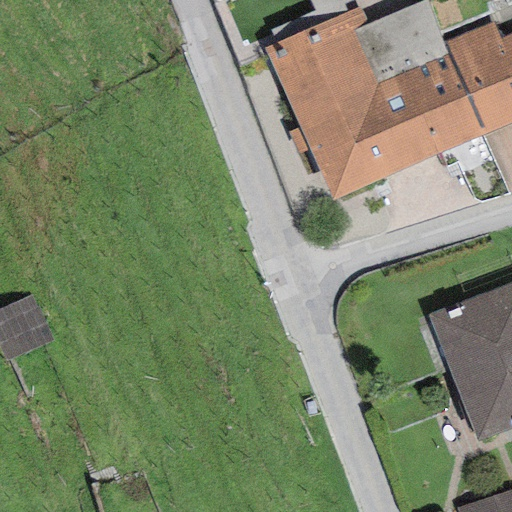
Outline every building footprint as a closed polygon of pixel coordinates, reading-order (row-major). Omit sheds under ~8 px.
[(311,0),(316,13),(357,0),(311,0)] [(360,10),(263,52),(331,207),(483,140),(443,44),(423,2),(367,26),(360,10)] [(493,23),(443,44),(483,140),(511,127),(511,36),(500,41),(493,23)] [(511,288),(430,318),(476,447),(511,434),(511,288)] [(511,511),(511,495),(461,510),(462,511),(511,511)]
